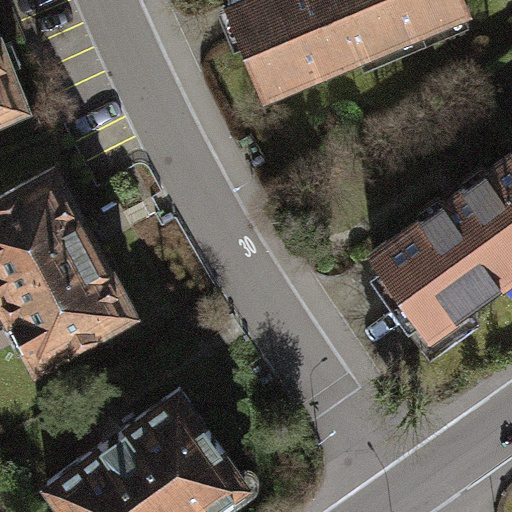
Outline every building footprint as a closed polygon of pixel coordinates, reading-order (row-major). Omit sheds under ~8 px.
[(262,111),(473,25),(462,0),(250,0),(222,12),(262,111)] [(0,130),(30,118),(0,42),(0,130)] [(363,266),(427,358),(511,299),(511,166),(510,164),(363,266)] [(0,354),(22,343),(43,385),(143,326),(59,179),(0,210),(0,354)] [(58,502),(65,511),(244,511),(259,501),(188,406),(58,502)]
